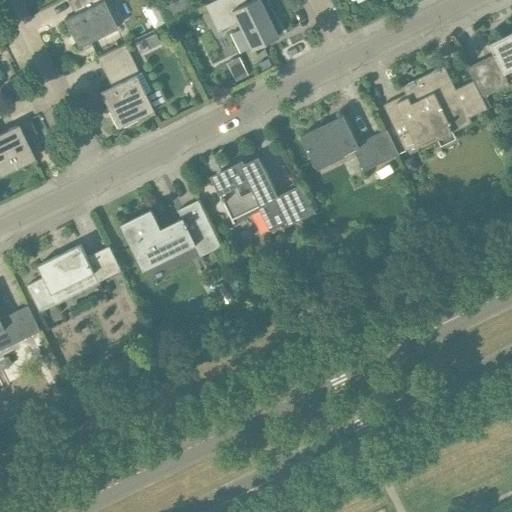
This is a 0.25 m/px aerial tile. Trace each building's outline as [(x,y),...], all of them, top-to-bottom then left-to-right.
[(105,0),(81,0),(86,9),(64,19),(78,47),(117,28),(104,1),(105,0)] [(251,0),(247,2),(245,0),(213,0),(204,5),(217,32),(237,22),(251,50),(277,37),(259,0),(251,0)] [(172,4),(165,7),(170,18),(181,14),(177,5),(172,4)] [(474,80),(475,82),(483,97),(511,83),(506,73),(511,70),(511,32),(489,43),(495,54),(468,67),(474,80)] [(155,33),(145,38),(150,49),(160,44),(155,33)] [(96,58),(97,59),(100,58),(115,86),(100,94),(117,128),(153,110),(145,93),(150,90),(142,73),(140,74),(126,44),(96,58)] [(268,58),(258,63),(262,70),(271,65),(268,58)] [(488,108),(483,97),(475,82),(474,80),(456,89),(445,65),(403,86),(410,100),(403,103),(401,100),(397,102),(396,99),(384,104),(407,151),(420,145),(418,141),(450,125),(454,132),(473,123),(470,117),(488,108)] [(347,154),(360,147),(344,115),(301,135),(316,166),(346,151),(347,154)] [(0,176),(35,159),(18,125),(0,132),(0,176)] [(399,154),(387,129),(363,141),(375,166),(399,154)] [(262,205),(274,229),(315,208),(303,183),(279,195),(259,156),(213,179),(233,219),(262,205)] [(222,246),(199,200),(179,210),(183,218),(162,228),(152,209),(122,224),(144,270),(196,245),(202,256),(222,246)] [(337,245),(341,254),(353,248),(349,240),(337,245)] [(88,256),(81,244),(38,265),(44,276),(27,285),(40,312),(57,304),(58,305),(100,284),(99,282),(122,270),(110,245),(88,256)] [(0,350),(20,341),(25,349),(35,344),(31,335),(41,330),(29,306),(1,319),(0,316),(0,350)]
